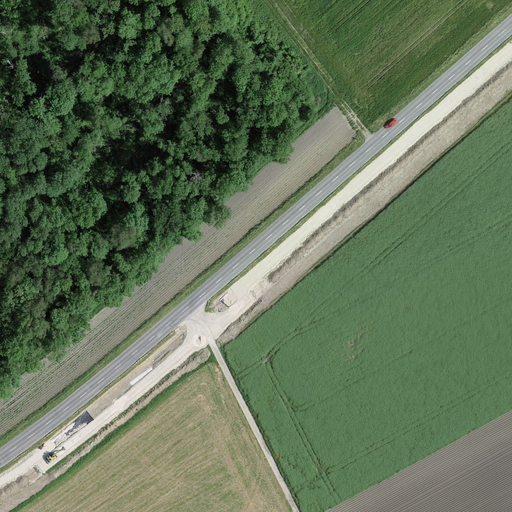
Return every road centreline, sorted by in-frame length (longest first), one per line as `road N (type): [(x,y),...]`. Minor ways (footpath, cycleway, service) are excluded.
road 1 (secondary): [(511,24),(129,361),(0,458)]
road 2 (track): [(294,511),(190,307)]
road 3 (track): [(372,147),(268,0)]
